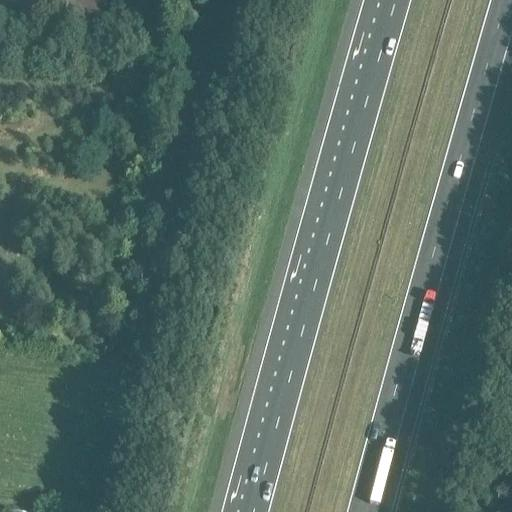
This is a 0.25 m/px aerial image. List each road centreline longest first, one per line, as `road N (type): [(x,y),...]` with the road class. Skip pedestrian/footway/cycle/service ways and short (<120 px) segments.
road 1 (motorway): [(363,511),(506,0)]
road 2 (motorway): [(395,0),(253,511)]
